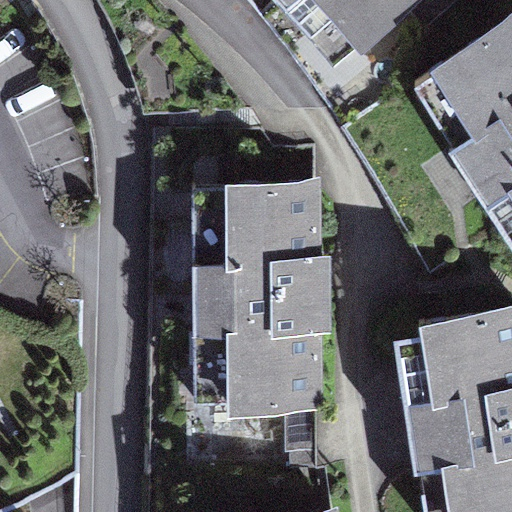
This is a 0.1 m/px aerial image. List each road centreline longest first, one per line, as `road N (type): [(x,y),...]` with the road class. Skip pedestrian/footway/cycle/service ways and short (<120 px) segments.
road 1 (residential): [(356,511),(359,258),(337,155),(262,46),(215,0)]
road 2 (residential): [(118,511),(128,158),(104,77),(62,0)]
